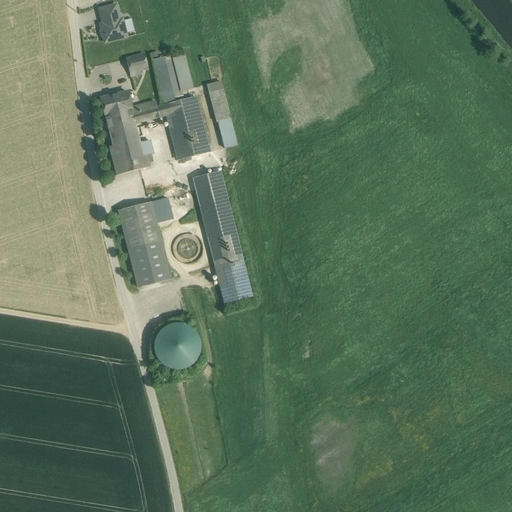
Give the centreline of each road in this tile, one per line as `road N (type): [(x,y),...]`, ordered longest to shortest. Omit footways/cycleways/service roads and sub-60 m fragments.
road 1 (unclassified): [(177,511),(103,218),(70,0)]
road 2 (track): [(0,310),(132,331)]
